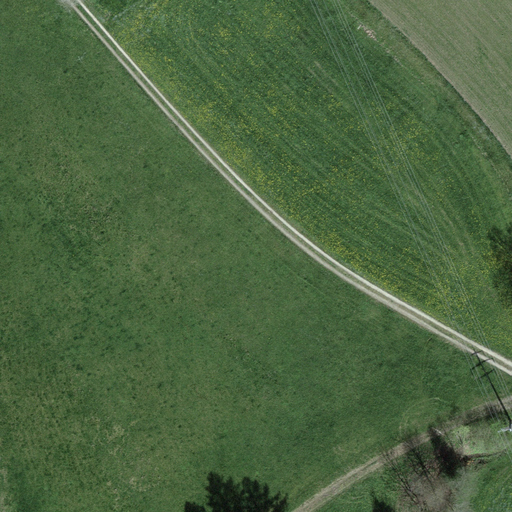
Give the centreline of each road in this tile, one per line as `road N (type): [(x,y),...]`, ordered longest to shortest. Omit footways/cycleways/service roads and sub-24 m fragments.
road 1 (track): [(511,375),(331,272),(248,204),(65,0)]
road 2 (track): [(511,403),(433,432),(295,511)]
